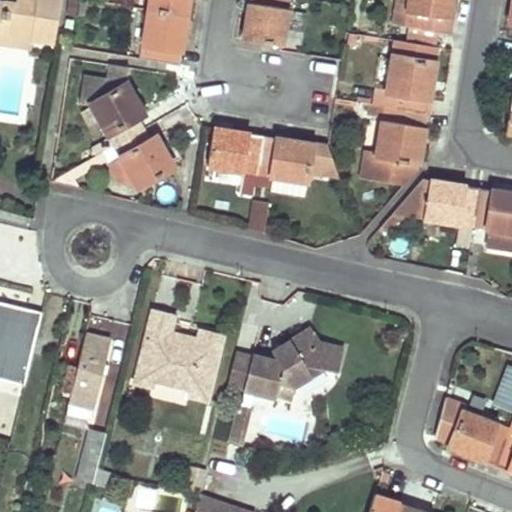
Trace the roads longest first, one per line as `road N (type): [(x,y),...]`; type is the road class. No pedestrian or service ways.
road 1 (residential): [(443,301),(121,224)]
road 2 (residential): [(443,301),(412,442),(431,466),(511,497)]
road 3 (residential): [(121,224),(97,210),(66,219),(54,238),(59,269),(86,286),(108,283),(124,269),(129,238)]
road 4 (residential): [(486,0),(468,127),(481,148),(511,158)]
